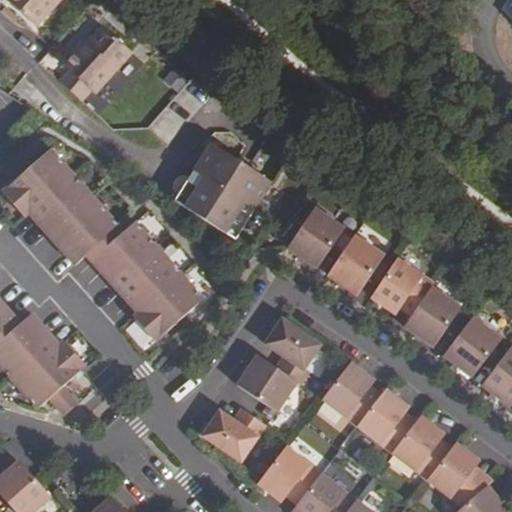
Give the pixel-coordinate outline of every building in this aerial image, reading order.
[(0,0),(1,2),(3,0),(6,0),(36,28),(61,0),(0,0)] [(91,92),(95,95),(132,53),(101,27),(87,44),(80,51),(77,49),(62,66),(68,71),(58,82),(81,103),(91,92)] [(87,44),(84,41),(77,49),(80,51),(87,44)] [(162,119),(177,132),(193,113),(178,100),(162,119)] [(273,186),(212,147),(175,204),(236,242),(273,186)] [(49,154),(2,197),(24,221),(28,217),(74,270),(86,260),(118,231),(49,154)] [(312,213),(286,253),(315,273),(342,233),(312,213)] [(123,236),(91,266),(137,317),(133,321),(155,346),(203,303),(134,226),(123,236)] [(118,231),(86,260),(91,266),(123,236),(118,231)] [(352,240),(326,280),(355,300),(382,260),(352,240)] [(395,263),(369,301),(394,318),(398,312),(404,304),(415,312),(429,292),(431,288),(395,263)] [(410,320),(402,331),(432,351),(458,312),(429,292),(415,312),(410,320)] [(404,304),(398,312),(410,320),(415,312),(404,304)] [(0,336),(15,323),(0,306),(0,336)] [(20,329),(0,346),(0,371),(38,413),(49,403),(55,410),(64,421),(77,408),(62,391),(86,370),(63,345),(59,349),(31,318),(20,329)] [(15,323),(0,336),(0,346),(20,329),(15,323)] [(283,361),(275,373),(295,386),(299,389),(307,377),(302,373),(319,350),(280,323),(263,348),(283,361)] [(468,325),(438,363),(467,385),(496,347),(468,325)] [(511,359),(506,354),(477,393),(505,414),(511,405),(511,359)] [(255,360),(235,390),(275,417),(295,386),(275,373),(255,360)] [(349,366),(321,403),(356,429),(373,406),(362,398),(369,390),(373,384),(349,366)] [(369,390),(362,398),(373,406),(380,399),(369,390)] [(380,399),(356,429),(391,456),(409,433),(397,425),(403,417),(408,411),(384,393),(380,399)] [(218,415),(201,440),(240,466),(264,429),(240,413),(230,429),(218,415)] [(403,417),(397,425),(409,433),(414,426),(403,417)] [(409,433),(391,456),(426,482),(443,460),(432,451),(438,443),(443,437),(419,419),(414,426),(409,433)] [(438,443),(432,451),(443,460),(449,452),(438,443)] [(443,460),(426,482),(462,510),(484,490),(467,478),(473,470),(478,464),(454,446),(443,460)] [(285,451),(256,488),(280,506),(285,500),(291,492),(302,501),(320,477),(285,451)] [(18,465),(0,481),(0,497),(12,511),(37,511),(50,501),(18,465)] [(473,470),(467,478),(484,490),(486,489),(491,484),(473,470)] [(296,508),(293,511),(348,511),(354,504),(320,477),(302,501),(296,508)] [(462,510),(459,511),(506,511),(486,489),(484,490),(462,510)] [(291,492),(285,500),(296,508),(302,501),(291,492)] [(98,511),(121,511),(111,501),(98,511)]
